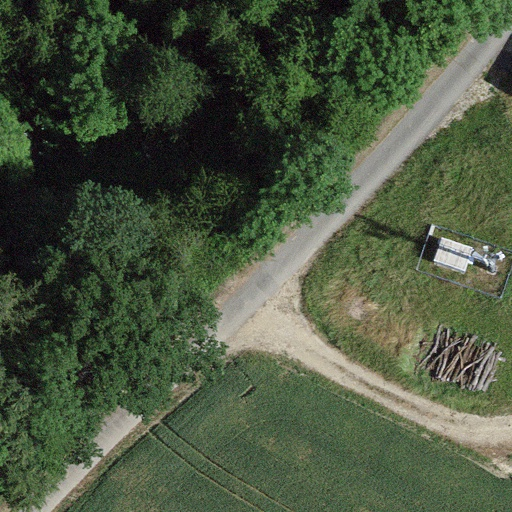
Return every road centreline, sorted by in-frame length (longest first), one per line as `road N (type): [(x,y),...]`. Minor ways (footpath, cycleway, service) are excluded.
road 1 (track): [(511,3),(397,142),(40,511)]
road 2 (motorway): [(0,52),(225,180),(511,380)]
road 3 (track): [(511,432),(460,434),(245,300)]
